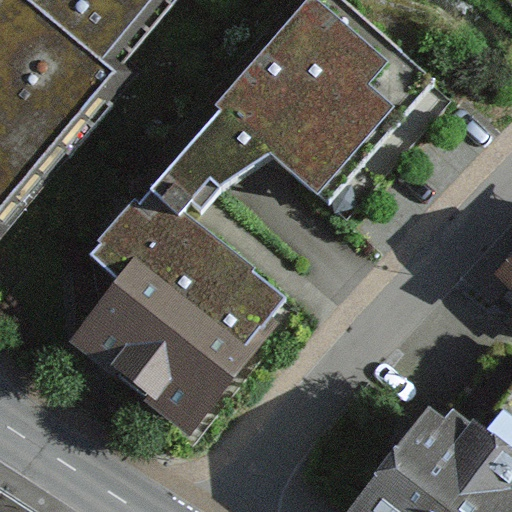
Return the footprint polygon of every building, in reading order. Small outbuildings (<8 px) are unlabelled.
[(7,0),(0,9),(0,242),(135,75),(122,65),(174,0),(7,0)] [(465,104),(341,0),(310,0),(142,198),(195,243),(221,212),(272,182),(323,225),(328,219),(351,239),(465,104)] [(195,243),(142,198),(73,278),(76,340),(187,434),(284,319),(195,243)] [(511,275),(501,287),(511,297),(511,275)] [(511,511),(511,392),(469,448),(439,425),(371,511),(511,511)]
